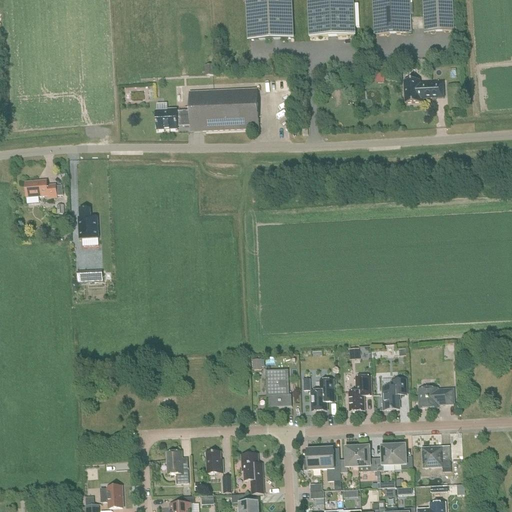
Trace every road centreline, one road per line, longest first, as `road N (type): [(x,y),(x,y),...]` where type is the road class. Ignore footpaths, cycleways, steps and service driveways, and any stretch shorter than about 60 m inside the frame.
road 1 (residential): [(0,158),(511,135)]
road 2 (residential): [(285,433),(511,421)]
road 3 (residential): [(146,511),(146,440),(285,433)]
